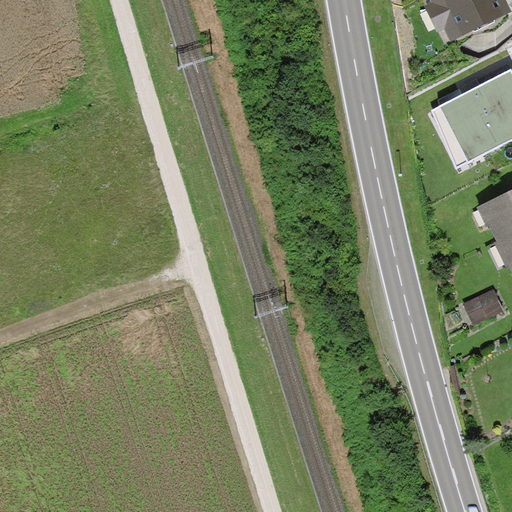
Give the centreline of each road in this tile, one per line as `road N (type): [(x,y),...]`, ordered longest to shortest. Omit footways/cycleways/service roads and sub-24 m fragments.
road 1 (track): [(275,511),(119,0)]
road 2 (primary): [(345,0),(391,238),(466,511)]
